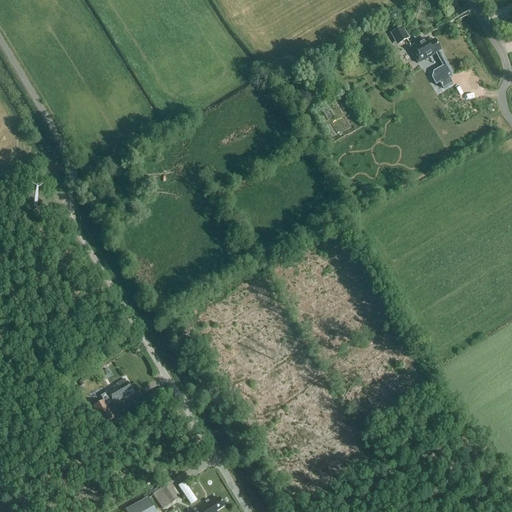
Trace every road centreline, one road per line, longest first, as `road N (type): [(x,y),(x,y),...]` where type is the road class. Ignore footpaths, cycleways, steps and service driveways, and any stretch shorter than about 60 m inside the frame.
road 1 (unclassified): [(248,511),(73,223),(71,159),(0,40)]
road 2 (unclassified): [(511,124),(501,103),(506,66),(469,0)]
